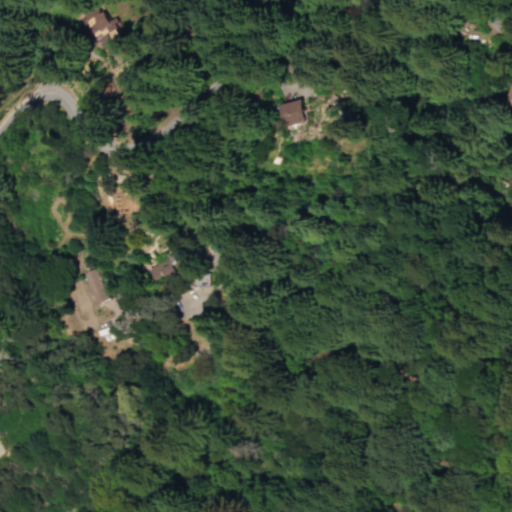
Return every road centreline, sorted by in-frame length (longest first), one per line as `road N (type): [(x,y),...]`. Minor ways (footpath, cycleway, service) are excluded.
road 1 (residential): [(511,36),(489,29),(465,0),(198,52),(198,81)]
road 2 (residential): [(0,110),(29,90),(46,94),(96,146),(117,152),(163,129),(198,81)]
